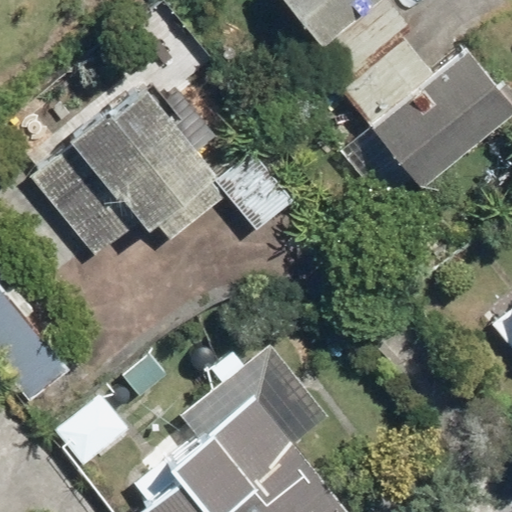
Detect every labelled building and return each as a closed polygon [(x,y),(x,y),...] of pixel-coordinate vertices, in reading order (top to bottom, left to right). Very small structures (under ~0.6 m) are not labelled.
[(292,0),(320,34),(360,0),(292,0)] [(405,32),(343,84),(420,177),(511,100),(511,77),(506,70),(499,76),(466,37),(432,65),(405,32)] [(75,136),(32,171),(96,249),(143,212),(148,218),(224,156),(153,68),(73,133),(75,136)] [(0,276),(0,363),(26,397),(69,364),(0,276)] [(147,495),(139,501),(147,511),(343,511),(350,507),(294,439),(330,409),(269,335),(179,408),(197,430),(135,480),(147,495)] [(99,390),(56,427),(85,461),(128,423),(99,390)]
